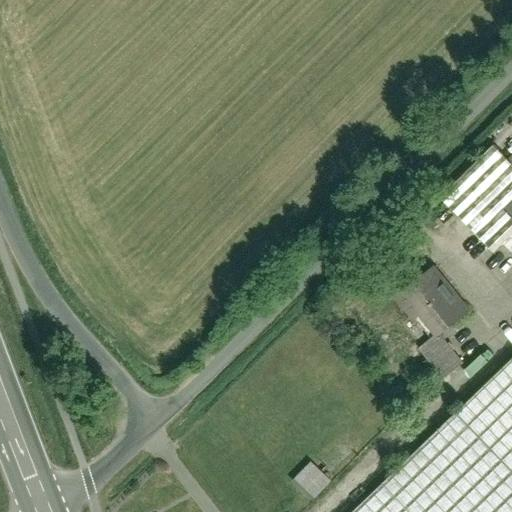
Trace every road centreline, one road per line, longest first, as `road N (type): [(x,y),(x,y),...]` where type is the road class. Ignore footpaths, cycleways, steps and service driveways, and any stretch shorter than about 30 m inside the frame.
road 1 (unclassified): [(155,420),(511,74)]
road 2 (unclassified): [(155,420),(69,325),(0,196)]
road 3 (unclassified): [(53,511),(155,420)]
road 4 (primary): [(0,395),(41,511)]
